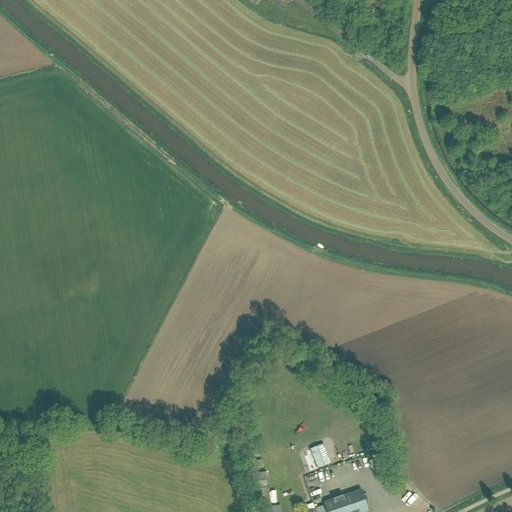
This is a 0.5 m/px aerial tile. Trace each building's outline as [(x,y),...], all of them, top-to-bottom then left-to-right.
[(371,457),(372,468),(383,466),(381,455),(371,457)] [(352,464),(346,465),(348,477),(354,476),(352,464)] [(401,492),(411,482),(403,474),(393,484),(401,492)] [(368,511),(361,491),(323,504),(325,511),(368,511)] [(310,493),(303,494),(305,505),(313,504),(310,493)] [(421,511),(425,511),(432,505),(423,497),(414,506),(421,511)]
